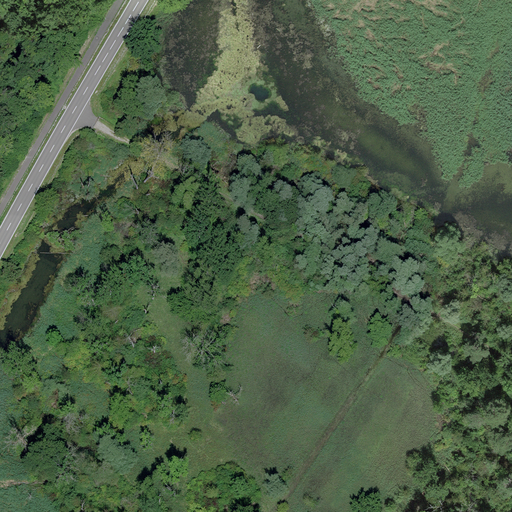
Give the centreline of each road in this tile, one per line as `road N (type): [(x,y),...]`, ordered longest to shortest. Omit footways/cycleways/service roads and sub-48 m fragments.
road 1 (track): [(511,364),(74,111)]
road 2 (tertiary): [(0,243),(139,0)]
